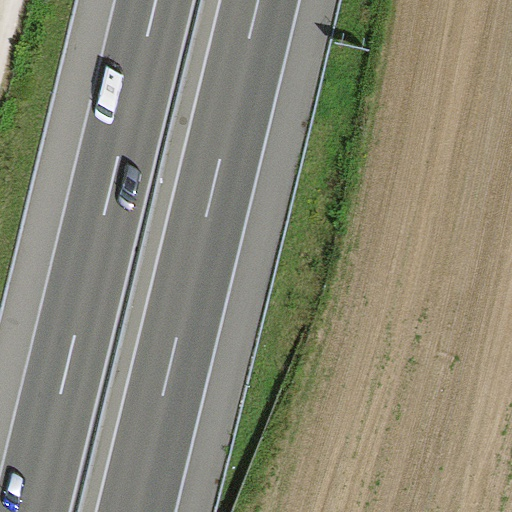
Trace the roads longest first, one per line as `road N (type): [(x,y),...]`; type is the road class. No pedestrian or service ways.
road 1 (motorway): [(157,0),(33,511)]
road 2 (motorway): [(135,511),(259,0)]
